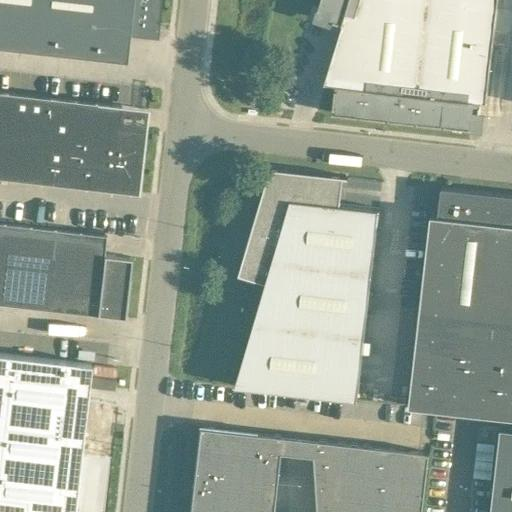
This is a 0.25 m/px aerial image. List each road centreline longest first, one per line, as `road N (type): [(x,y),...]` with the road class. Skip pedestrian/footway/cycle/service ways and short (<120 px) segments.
road 1 (unclassified): [(138,511),(180,128)]
road 2 (unclassified): [(180,128),(511,166)]
road 3 (unclassified): [(180,128),(191,0)]
